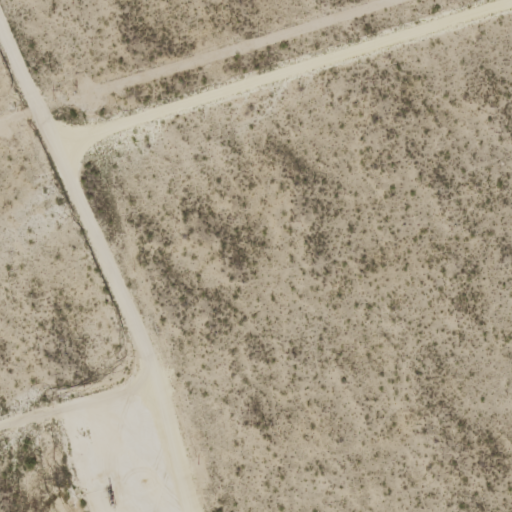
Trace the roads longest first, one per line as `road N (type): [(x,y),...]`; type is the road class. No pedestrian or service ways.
road 1 (track): [(193,511),(146,339),(0,18)]
road 2 (track): [(511,7),(57,144)]
road 3 (track): [(0,436),(160,390)]
